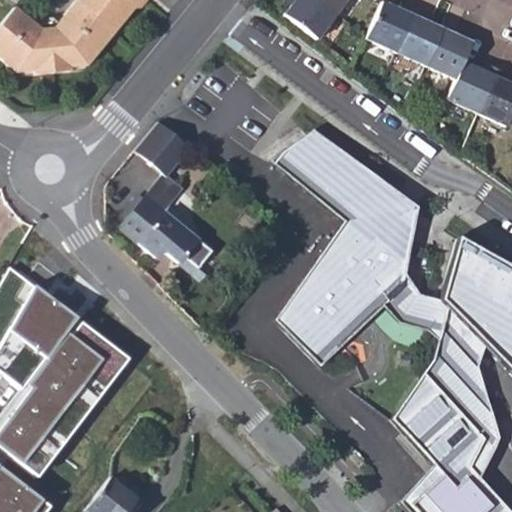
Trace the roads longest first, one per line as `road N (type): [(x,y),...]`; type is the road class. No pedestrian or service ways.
road 1 (tertiary): [(49,188),(79,235),(335,511)]
road 2 (residential): [(511,210),(483,190),(420,168),(208,17)]
road 3 (residential): [(49,188),(115,130),(208,17)]
